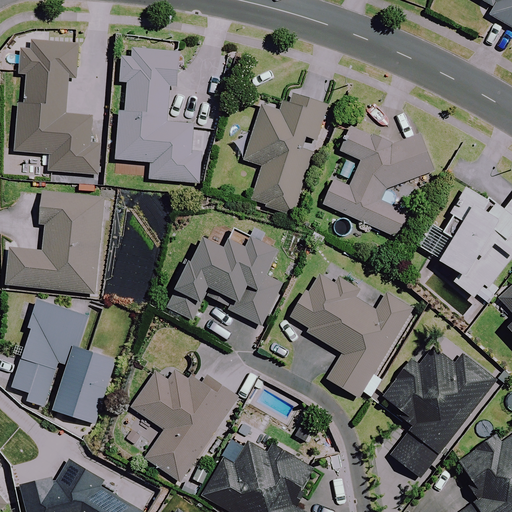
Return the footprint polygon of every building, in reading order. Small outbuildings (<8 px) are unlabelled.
[(511,0),(475,0),(493,10),(489,16),(511,29),(511,0)] [(36,53),(24,52),(22,77),(29,78),(27,106),(21,106),(17,154),(50,156),(49,173),(96,176),(98,145),(92,145),(94,119),(66,117),(68,83),(76,84),(79,47),(36,44),(36,53)] [(133,59),(122,59),(121,84),(128,84),(126,114),(120,114),(118,162),(151,163),(150,181),(201,183),(202,150),(194,150),(195,126),(168,125),(170,90),(178,90),(179,55),(134,54),(133,59)] [(326,112),(293,101),(289,114),(263,105),(244,163),(263,169),(252,204),(291,217),(326,112)] [(395,146),(355,133),(345,157),(361,164),(350,190),(334,182),(323,207),(400,240),(411,216),(384,204),(389,189),(433,175),(421,138),(395,146)] [(444,231),(440,228),(433,223),(417,245),(460,277),(455,284),(486,307),(499,289),(493,285),(511,259),(511,202),(504,213),(469,188),(449,215),(453,219),(444,231)] [(171,198),(121,190),(105,296),(146,302),(155,242),(165,243),(171,198)] [(103,200),(44,194),(40,229),(46,230),(44,254),(9,251),(6,287),(94,295),(103,200)] [(280,252),(236,230),(225,252),(203,241),(168,310),(195,323),(208,297),(230,308),(228,311),(261,328),(283,285),(267,277),(280,252)] [(361,289),(342,277),(335,287),(319,277),(291,323),(344,355),(329,380),(360,399),(412,312),(387,297),(376,314),(355,301),(361,289)] [(511,289),(499,301),(511,315),(511,326),(509,329),(511,332),(511,289)] [(455,367),(434,351),(420,370),(413,364),(386,399),(416,423),(391,455),(422,480),(497,385),(462,357),(455,367)] [(201,388),(163,362),(132,408),(164,430),(145,458),(180,482),(238,399),(208,378),(201,388)] [(511,511),(511,438),(503,445),(498,438),(459,468),(482,500),(465,511),(511,511)] [(268,454),(249,443),(235,467),(225,461),(204,497),(229,511),(302,511),(292,506),(313,470),(272,446),(268,454)] [(136,511),(99,489),(103,483),(72,463),(58,485),(50,481),(25,487),(30,511),(136,511)]
